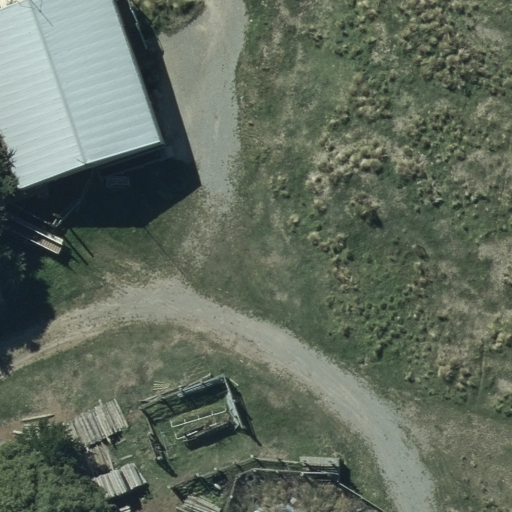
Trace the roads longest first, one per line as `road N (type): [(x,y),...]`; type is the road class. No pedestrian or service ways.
road 1 (track): [(225,0),(223,175),(203,242),(133,302),(0,360)]
road 2 (track): [(412,511),(369,423),(316,365),(243,320),(133,302)]
